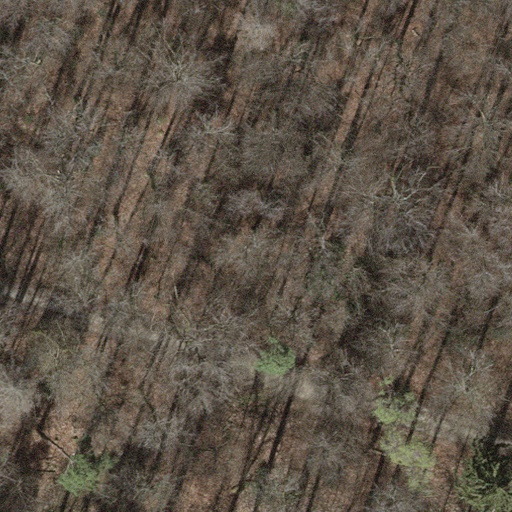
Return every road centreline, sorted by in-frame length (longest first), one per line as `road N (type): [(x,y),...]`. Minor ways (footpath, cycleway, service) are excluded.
road 1 (track): [(0,279),(511,431)]
road 2 (track): [(96,511),(270,358)]
